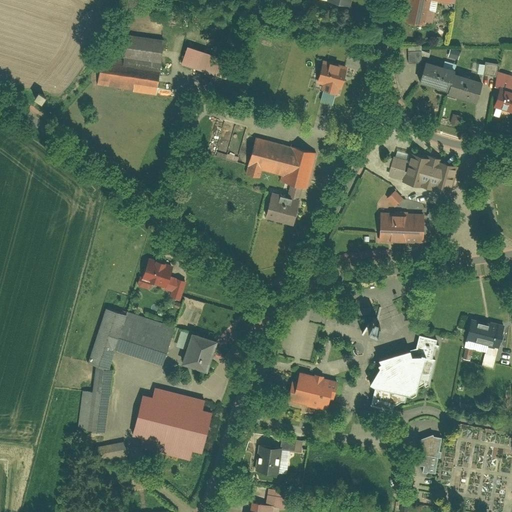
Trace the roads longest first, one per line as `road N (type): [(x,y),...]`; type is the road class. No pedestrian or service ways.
road 1 (residential): [(268,309),(0,99)]
road 2 (residential): [(268,309),(207,511)]
road 3 (residential): [(302,281),(494,254)]
road 4 (residential): [(394,120),(376,137),(302,281)]
road 5 (residential): [(511,147),(411,134),(394,120)]
